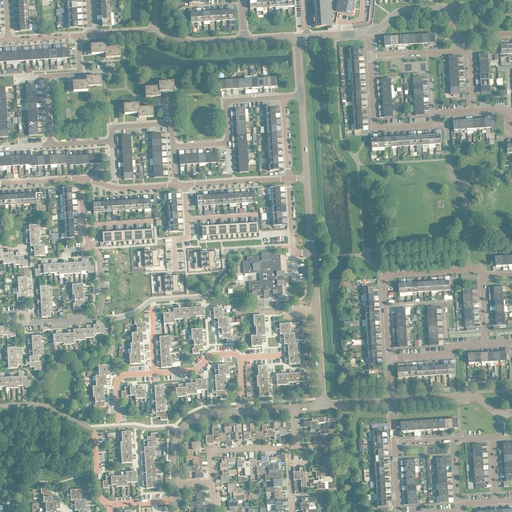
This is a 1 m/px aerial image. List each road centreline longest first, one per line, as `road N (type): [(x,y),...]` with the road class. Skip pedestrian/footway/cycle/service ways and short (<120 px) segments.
road 1 (residential): [(387,359),(386,274),(480,268),(482,275)]
road 2 (residential): [(89,242),(100,254),(102,302),(94,315),(35,321),(0,313)]
road 3 (unclassified): [(321,404),(311,257)]
road 4 (residential): [(371,56),(374,127),(436,124),(435,113)]
road 5 (tertiary): [(176,482),(176,446),(187,422),(242,409)]
